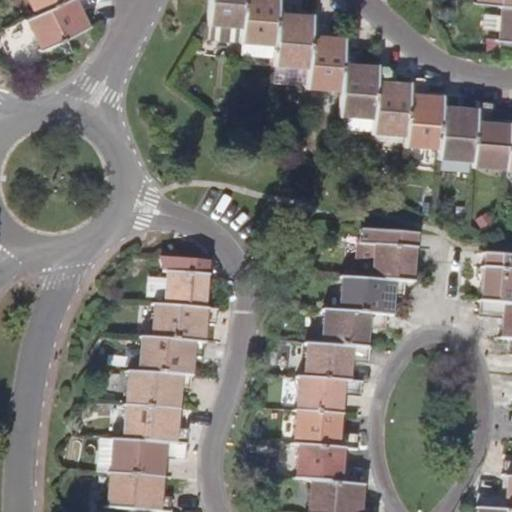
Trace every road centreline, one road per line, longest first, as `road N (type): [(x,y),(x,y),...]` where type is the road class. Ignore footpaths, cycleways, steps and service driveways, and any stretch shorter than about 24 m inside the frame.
road 1 (residential): [(116,203),(197,228),(234,273),(238,317),(211,465),(221,511)]
road 2 (unclassified): [(20,511),(32,381),(73,247)]
road 3 (residential): [(434,511),(463,474),(478,435),(478,397),(453,343),(426,343)]
road 4 (residential): [(426,343),(396,353),(371,408),(374,459),(392,511)]
road 5 (residential): [(352,0),(456,69),(511,74)]
road 6 (residential): [(144,0),(88,121)]
